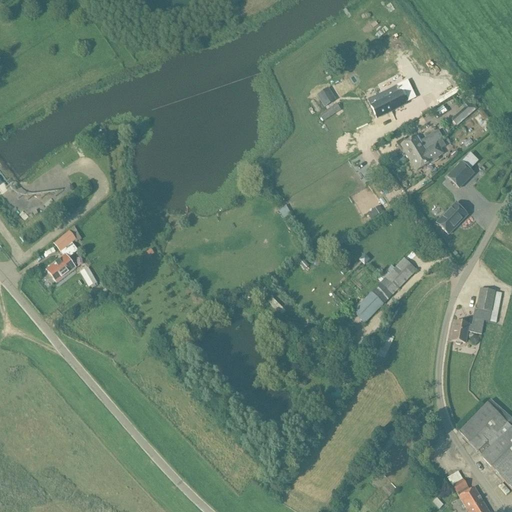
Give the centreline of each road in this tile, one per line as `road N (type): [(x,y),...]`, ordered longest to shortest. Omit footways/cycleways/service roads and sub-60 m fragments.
road 1 (unclassified): [(503,511),(445,419),(439,392),(449,305),(511,190)]
road 2 (tertiary): [(207,511),(0,277)]
